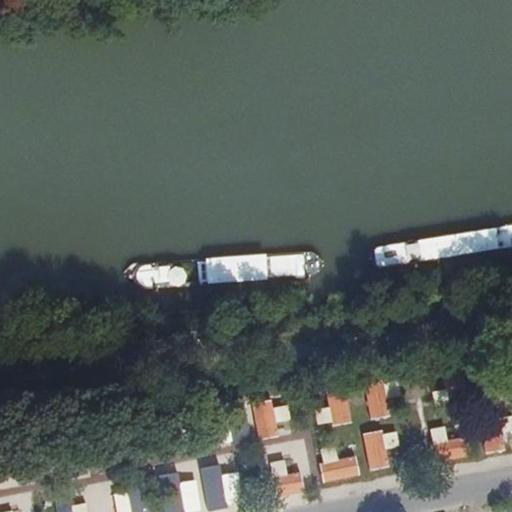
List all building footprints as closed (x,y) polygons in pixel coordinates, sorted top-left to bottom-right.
[(364,384),(365,418),(384,417),(383,383),(364,384)] [(316,393),(319,425),(349,421),(345,390),(316,393)] [(158,454),(273,445),(269,399),(220,403),(222,427),(189,430),(190,439),(157,442),(158,454)] [(497,417),(425,427),(430,463),(473,457),(472,455),(502,451),(497,417)] [(365,471),(387,468),(384,449),(395,447),(393,430),(360,435),(365,471)] [(259,473),(305,473),(306,444),(260,443),(259,473)] [(313,449),(322,484),(357,475),(352,456),(335,460),(331,444),(313,449)] [(63,463),(64,478),(88,476),(87,462),(63,463)] [(0,511),(33,511),(28,465),(0,468),(0,511)] [(158,480),(170,509),(181,505),(169,476),(158,480)] [(198,508),(237,505),(235,485),(196,487),(198,508)] [(52,511),(84,511),(83,501),(52,505),(52,511)] [(103,511),(141,511),(140,502),(103,505),(103,511)]
